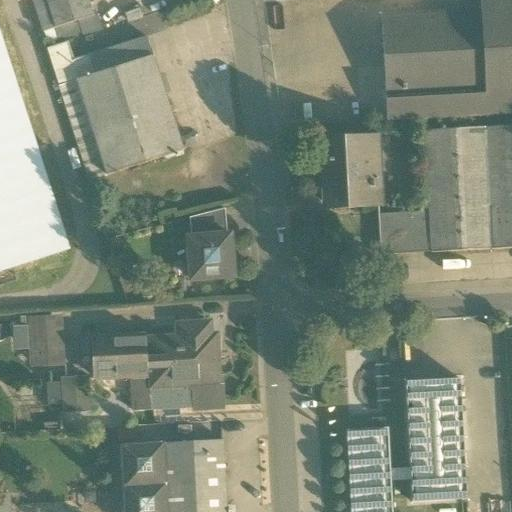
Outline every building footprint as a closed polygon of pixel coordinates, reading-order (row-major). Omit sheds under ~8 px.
[(54,27),(45,0),(31,0),(41,31),(43,31),(54,27)] [(45,0),(54,27),(76,20),(91,15),(86,0),(45,0)] [(511,0),(479,0),(480,12),(462,13),(381,17),(386,123),(511,115),(511,127),(423,132),(428,213),(429,246),(430,253),(430,254),(511,249),(511,0)] [(91,15),(76,20),(81,33),(82,36),(102,29),(97,13),(91,15)] [(76,20),(54,27),(58,40),(81,33),(76,20)] [(58,40),(54,27),(43,31),(47,44),(58,40)] [(97,74),(77,80),(58,86),(88,180),(107,174),(182,150),(153,56),(146,37),(90,54),(97,74)] [(71,55),(87,54),(86,37),(70,38),(71,55)] [(0,270),(66,250),(0,45),(0,270)] [(320,126),(321,140),(362,137),(361,124),(320,126)] [(330,187),(331,210),(382,207),(381,184),(371,184),(369,160),(379,159),(378,136),(362,137),(321,140),(318,140),(321,188),(330,187)] [(188,219),(190,239),(226,236),(224,210),(188,219)] [(377,225),(378,256),(394,255),(408,255),(407,247),(429,246),(428,213),(408,214),(409,223),(404,224),(392,224),(377,225)] [(187,239),(190,281),(232,278),(229,236),(226,236),(190,239),(187,239)] [(62,314),(44,315),(46,366),(64,365),(62,314)] [(46,366),(44,315),(27,316),(27,326),(12,326),(13,350),(29,349),(29,367),(46,366)] [(210,340),(209,323),(176,325),(177,338),(148,339),(150,374),(150,379),(152,411),(223,407),(222,389),(214,390),(214,385),(218,384),(216,340),(210,340)] [(96,342),(144,340),(144,334),(95,337),(96,342)] [(98,377),(150,374),(148,339),(144,340),(96,342),(98,377)] [(150,379),(150,374),(98,377),(98,382),(130,381),(150,379)] [(87,378),(61,379),(61,382),(63,404),(63,414),(89,413),(87,378)] [(152,411),(150,379),(130,381),(132,412),(152,411)] [(405,383),(411,504),(466,501),(459,380),(405,383)] [(63,404),(61,382),(46,383),(47,405),(63,404)] [(346,431),(349,511),(391,511),(387,429),(346,431)] [(231,511),(231,507),(226,507),(222,442),(162,446),(165,511),(231,511)] [(120,448),(123,511),(165,511),(162,446),(120,448)] [(0,511),(10,511),(10,494),(0,494),(0,511)]
